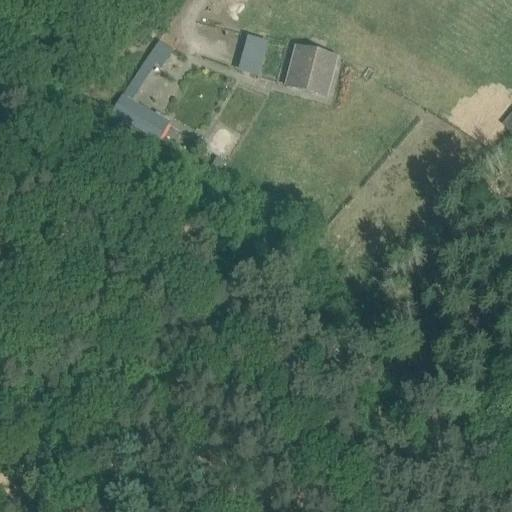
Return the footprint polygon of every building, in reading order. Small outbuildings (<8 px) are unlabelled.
[(250,36),(239,71),(262,78),(272,42),(250,36)] [(337,59),(296,48),(291,66),(286,87),(326,98),(337,59)] [(168,124),(131,103),(129,102),(137,88),(129,84),(109,114),(158,141),(168,124)] [(373,327),(384,340),(394,331),(383,318),(373,327)] [(8,322),(1,328),(8,338),(16,333),(8,322)]
